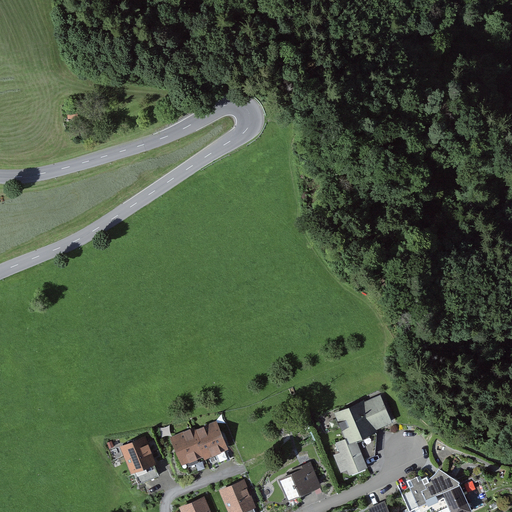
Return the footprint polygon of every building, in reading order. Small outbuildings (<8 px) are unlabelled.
[(78,112),(68,114),(69,121),(79,119),(78,112)] [(379,397),(339,413),(349,438),(389,422),(379,397)] [(291,419),(281,423),(285,435),(296,430),(291,419)] [(232,462),(217,423),(174,439),(188,474),(202,469),(208,466),(210,470),(223,465),(232,462)] [(152,480),(159,478),(144,438),(123,446),(138,486),(152,480)] [(355,439),(335,448),(347,476),(368,468),(355,439)] [(321,488),(310,464),(280,478),(291,501),(309,493),(321,488)] [(471,511),(459,484),(439,471),(429,481),(428,477),(422,480),(420,477),(407,482),(410,489),(401,493),(409,511),(411,511),(443,497),(449,511),(471,511)] [(243,480),(222,490),(231,511),(243,511),(255,507),(243,480)] [(211,511),(205,497),(182,507),(184,511),(211,511)] [(389,511),(385,502),(376,506),(369,509),(370,511),(389,511)]
